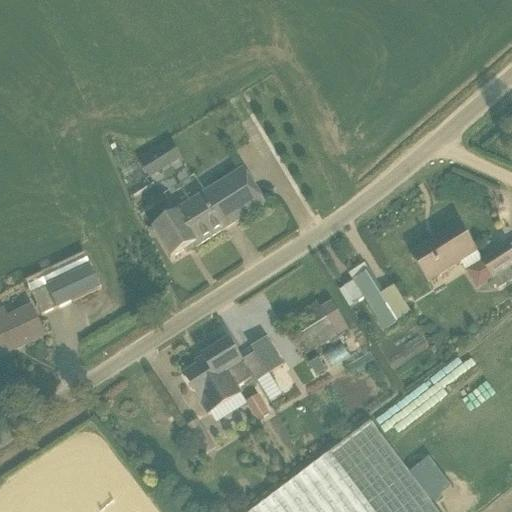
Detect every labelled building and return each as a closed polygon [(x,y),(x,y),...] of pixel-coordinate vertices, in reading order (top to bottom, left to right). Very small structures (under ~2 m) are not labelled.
[(148,153),(136,161),(137,162),(148,181),(161,173),(182,160),(169,140),(148,153)] [(264,205),(243,172),(176,214),(178,217),(153,232),(171,260),(194,245),(196,248),(264,205)] [(411,255),(428,283),(476,253),(459,226),(411,255)] [(511,254),(507,247),(481,263),(467,273),(477,290),(492,280),(498,290),(511,282),(511,281),(511,254)] [(365,266),(349,276),(354,283),(364,300),(384,331),(400,321),(383,294),(365,266)] [(90,268),(32,295),(42,317),(53,311),(57,309),(57,310),(68,305),(97,291),(100,290),(90,268)] [(283,326),(302,357),(347,330),(330,303),(321,309),(318,304),(283,326)] [(4,312),(0,313),(0,354),(1,357),(44,337),(31,309),(8,321),(4,312)] [(245,364),(242,366),(245,371),(247,369),(248,370),(256,384),(269,375),(283,366),(266,340),(251,350),(254,354),(243,362),(245,364)] [(197,369),(184,377),(201,404),(208,415),(210,414),(213,412),(215,412),(229,402),(240,395),(241,394),(238,390),(237,389),(251,380),(246,371),(245,371),(242,366),(241,365),(242,364),(228,342),(201,359),(204,364),(197,369)] [(319,360),(309,366),(316,377),(325,372),(319,360)] [(258,396),(246,403),(255,417),(266,410),(258,396)] [(437,511),(370,424),(253,511),(437,511)] [(211,444),(199,451),(204,458),(215,451),(211,444)]
